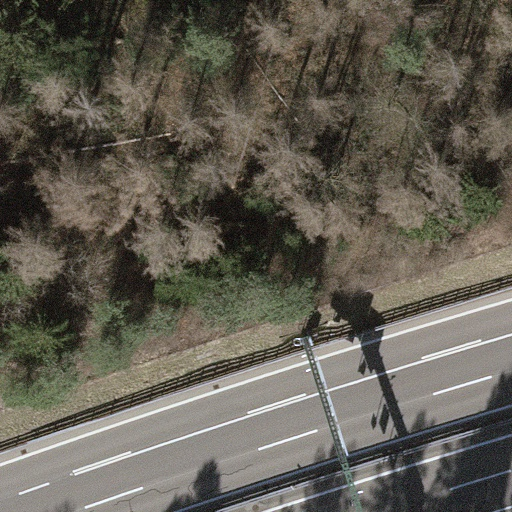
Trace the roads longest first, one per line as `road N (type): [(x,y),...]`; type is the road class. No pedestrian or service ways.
road 1 (motorway): [(511,372),(74,511)]
road 2 (motorway): [(384,511),(511,472)]
